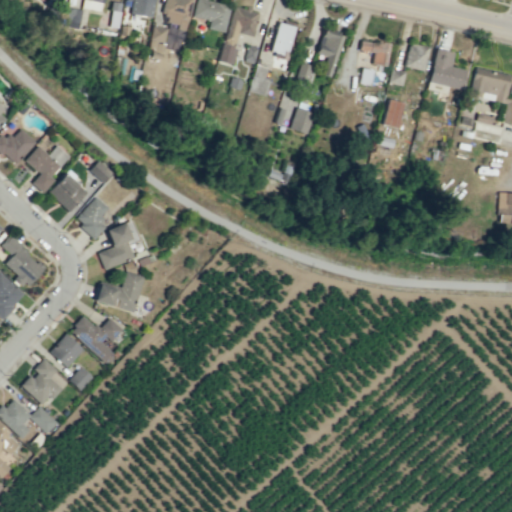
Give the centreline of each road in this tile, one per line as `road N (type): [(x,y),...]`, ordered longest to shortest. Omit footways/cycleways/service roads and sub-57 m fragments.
road 1 (track): [(0,55),(112,154),(251,237),(364,276),(511,285)]
road 2 (residential): [(0,367),(70,284),(74,266),(0,197)]
road 3 (tertiary): [(383,0),(511,27)]
